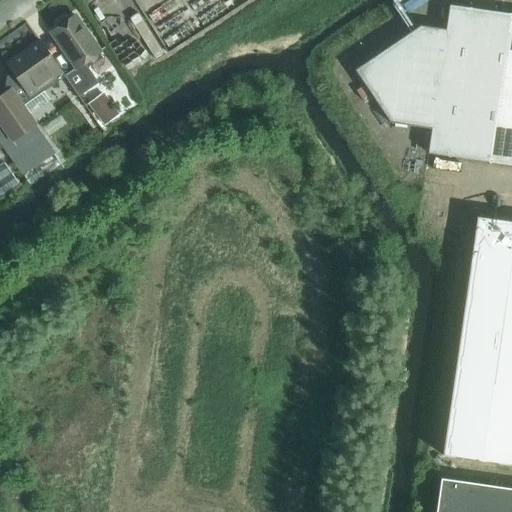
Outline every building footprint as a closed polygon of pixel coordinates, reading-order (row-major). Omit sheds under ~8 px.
[(354,70),(390,123),(431,129),(427,153),(511,165),(511,14),(510,14),(449,6),(445,30),(419,26),(354,70)] [(55,29),(50,33),(75,68),(63,76),(79,98),(98,83),(86,66),(87,61),(100,52),(74,15),(68,19),(63,18),(56,24),(55,29)] [(6,64),(13,75),(8,79),(6,87),(9,92),(0,98),(0,123),(14,143),(36,127),(19,103),(29,96),(30,98),(62,74),(38,41),(24,51),(6,64)] [(110,104),(96,114),(104,125),(118,114),(110,104)] [(28,172),(34,180),(61,161),(55,153),(28,172)] [(0,192),(18,182),(7,162),(0,166),(0,192)] [(511,222),(476,218),(442,455),(511,465),(511,222)] [(511,511),(511,488),(440,478),(435,511),(511,511)]
